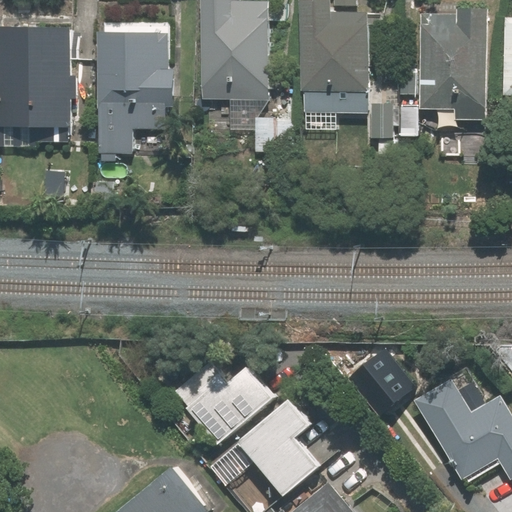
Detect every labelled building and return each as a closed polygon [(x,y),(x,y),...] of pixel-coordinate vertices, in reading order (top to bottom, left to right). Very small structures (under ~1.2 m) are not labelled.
[(211,0),(209,97),(277,99),(279,0),(211,0)] [(313,90),(311,113),(351,115),(351,109),(373,110),(378,8),(361,7),(360,0),(311,0),(309,90),(313,90)] [(490,116),(494,6),(462,5),(462,13),(428,11),(425,103),(462,104),(462,115),(490,116)] [(85,98),(86,71),(78,70),(81,21),(6,18),(1,120),(77,124),(78,97),(85,98)] [(172,102),(184,103),(185,67),(173,66),(174,22),(108,21),(105,150),(139,151),(140,127),(171,128),(172,102)] [(382,153),(396,154),(396,146),(400,146),(400,133),(423,134),(424,104),(376,102),(374,135),(383,135),(382,153)] [(266,125),(260,125),(260,149),(300,150),(300,119),(283,118),(283,115),(266,115),(266,125)] [(125,178),(96,178),(96,204),(124,204),(125,178)] [(419,384),(391,347),(356,373),(385,410),(419,384)] [(511,349),(499,350),(511,365),(511,349)] [(285,390),(258,361),(238,380),(217,356),(182,389),(230,441),(285,390)] [(511,477),(511,395),(492,404),(473,364),(423,388),(465,477),(503,459),(511,477)] [(324,420),(301,393),(248,438),(295,493),(332,462),(308,434),(324,420)] [(213,511),(224,504),(187,458),(119,511),(213,511)] [(364,511),(335,476),(296,509),(298,511),(364,511)]
